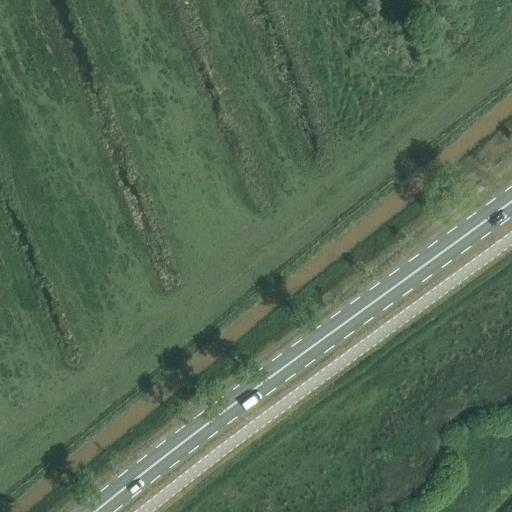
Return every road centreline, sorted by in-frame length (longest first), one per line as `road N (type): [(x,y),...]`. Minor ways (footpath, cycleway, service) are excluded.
road 1 (track): [(0,460),(511,42)]
road 2 (primary): [(95,511),(511,201)]
